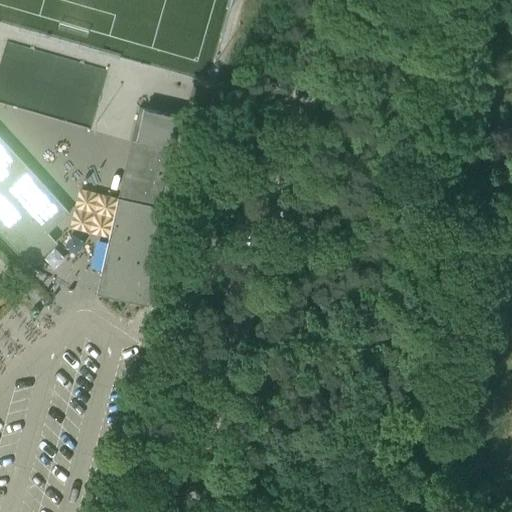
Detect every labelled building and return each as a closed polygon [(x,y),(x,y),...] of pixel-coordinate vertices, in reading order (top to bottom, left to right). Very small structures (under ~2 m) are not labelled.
[(139,107),(114,217),(162,228),(177,164),(168,162),(178,116),(139,107)] [(0,234),(30,267),(57,242),(47,231),(69,212),(0,136),(0,234)] [(162,228),(114,217),(96,294),(149,305),(166,229),(162,228)] [(203,259),(219,262),(223,236),(208,233),(203,259)] [(35,317),(40,313),(35,307),(30,312),(35,317)]
